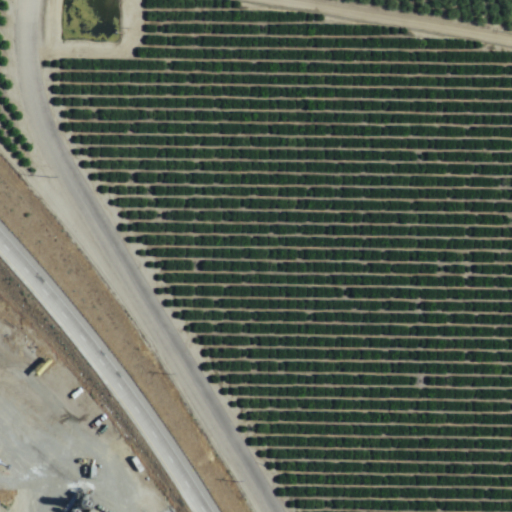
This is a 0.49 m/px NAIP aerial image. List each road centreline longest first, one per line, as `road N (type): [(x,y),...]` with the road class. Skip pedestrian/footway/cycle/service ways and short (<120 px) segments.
road 1 (residential): [(285,511),(191,347),(81,191),(48,128),(32,58),(34,0)]
road 2 (motorway): [(206,511),(147,421),(0,236)]
road 3 (residential): [(175,0),(511,57)]
